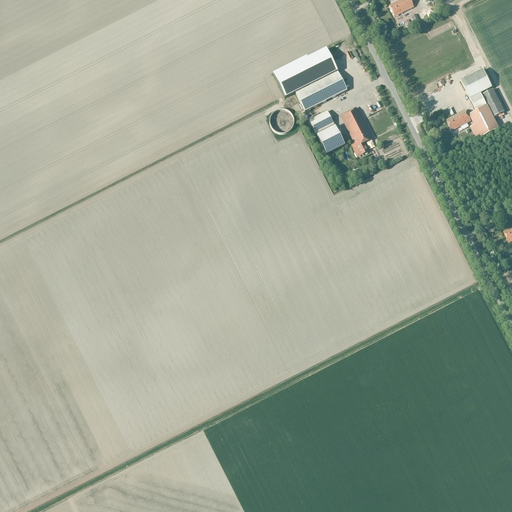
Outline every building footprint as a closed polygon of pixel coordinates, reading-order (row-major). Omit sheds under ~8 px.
[(402,0),(389,7),(394,18),(413,8),(409,0),(402,0)] [(326,50),(273,76),(284,98),(337,72),(326,50)] [(481,95),(489,91),(493,89),(484,71),(461,82),(470,100),(476,112),(487,106),(481,95)] [(338,74),(296,95),(305,113),(347,92),(338,74)] [(487,105),(493,118),(505,113),(493,90),(482,96),(487,105)] [(493,118),(488,107),(469,116),(474,126),(470,128),(477,141),(499,130),(493,118)] [(356,109),(340,117),(354,145),(354,146),(357,152),(354,153),(357,159),(360,157),(368,153),(363,144),(372,140),(356,109)] [(269,124),(270,127),(271,129),(272,130),(273,132),(275,133),(277,134),(279,135),(281,135),(283,135),(285,135),(287,134),(289,133),(290,131),(292,130),(293,128),(293,126),(294,124),(293,122),(293,119),(292,117),(291,116),(290,114),(288,113),(286,112),(284,111),(282,111),(280,111),(278,111),(276,112),(274,113),(273,115),(271,116),(270,118),(270,120),(269,122),(269,124)] [(447,120),(452,131),(471,122),(466,111),(447,120)] [(309,121),(316,137),(334,128),(327,112),(309,121)] [(334,128),(316,137),(326,156),(344,147),(334,128)] [(511,228),(503,233),(509,243),(511,241),(511,228)]
